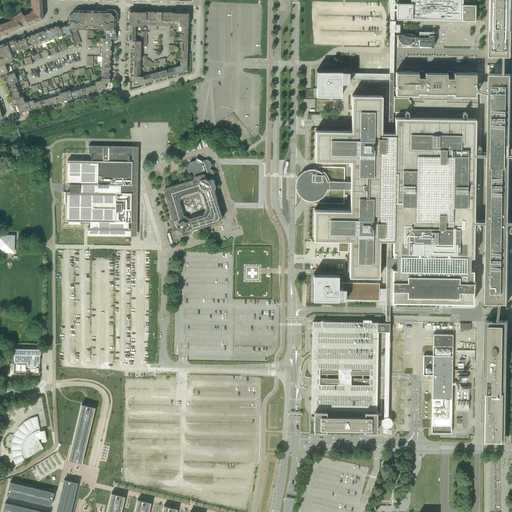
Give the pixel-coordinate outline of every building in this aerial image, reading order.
[(9,31),(10,31),(18,28),(20,27),(23,26),(22,25),(21,26),(20,24),(26,20),(29,24),(34,22),(42,19),(42,13),(43,13),(41,0),(30,0),(31,1),(31,11),(30,12),(31,13),(24,15),(21,11),(11,20),(10,19),(6,21),(0,22),(0,34),(1,34),(2,36),(4,35),(3,33),(6,32),(7,34),(7,33),(9,31)] [(395,20),(394,20),(394,11),(396,11),(397,8),(394,8),(394,6),(395,5),(395,3),(395,1),(394,0),(388,0),(390,20),(390,29),(389,72),(349,72),(349,78),(389,79),(389,132),(393,132),(394,88),(395,88),(395,85),(394,85),(394,71),(395,32),(395,31),(395,29),(395,20)] [(462,20),(477,20),(477,4),(462,4),(462,0),(411,0),(411,4),(397,3),(397,8),(396,11),(396,19),(462,20)] [(511,0),(490,0),(490,55),(504,56),(507,56),(511,55),(511,0)] [(92,10),(87,10),(79,10),(79,12),(74,12),(70,15),(70,21),(68,21),(68,25),(69,29),(76,29),(78,29),(84,29),(86,27),(87,25),(91,26),(97,26),(97,27),(99,29),(116,30),(116,14),(113,11),(92,10)] [(181,26),(188,26),(188,16),(185,13),(172,13),(172,12),(164,12),(164,13),(161,13),(161,12),(156,12),(154,12),(145,11),(145,12),(132,12),(129,15),(129,25),(137,25),(181,26)] [(58,37),(62,36),(58,25),(54,27),(58,37)] [(63,39),(68,37),(63,27),(60,28),(58,25),(62,36),(63,39)] [(72,35),(71,34),(69,29),(68,25),(63,27),(68,37),(72,35)] [(54,39),(58,37),(54,27),(50,28),(54,39)] [(49,41),(54,39),(50,28),(46,30),(49,41)] [(41,44),(45,42),(41,32),(37,33),(41,44)] [(37,45),(41,44),(37,33),(33,35),(37,45)] [(433,47),(434,35),(431,35),(431,37),(416,37),(416,35),(414,34),(412,34),(409,34),(407,33),(404,34),(402,34),(401,35),(399,35),(397,35),(397,46),(433,47)] [(28,49),(33,47),(29,36),(24,38),(28,49)] [(24,50),(28,49),(24,38),(20,40),(24,50)] [(15,52),(19,50),(15,39),(11,41),(15,52)] [(20,52),(24,50),(20,40),(16,41),(16,39),(15,39),(19,50),(20,52)] [(11,53),(15,52),(11,41),(7,43),(11,53)] [(13,58),(11,53),(7,43),(0,45),(0,46),(0,47),(0,65),(6,63),(7,63),(12,61),(13,58)] [(100,47),(100,50),(100,54),(99,57),(102,57),(111,57),(111,54),(111,50),(111,48),(100,47)] [(175,74),(187,70),(180,65),(174,67),(175,74)] [(168,76),(175,74),(174,67),(166,70),(168,76)] [(425,73),(424,79),(425,79),(425,92),(424,92),(424,109),(426,109),(426,107),(444,107),(444,109),(475,110),(477,110),(478,97),(475,97),(470,97),(470,96),(475,96),(476,78),(476,73),(475,73),(474,73),(473,73),(472,73),(472,72),(471,72),(470,72),(469,72),(469,73),(468,73),(453,73),(453,74),(453,71),(448,71),(448,74),(447,74),(447,73),(447,69),(436,69),(425,69),(425,72),(425,73)] [(160,78),(168,76),(166,70),(158,72),(160,78)] [(349,78),(349,75),(349,73),(349,72),(342,72),(342,71),(316,71),(316,96),(342,96),(342,83),(349,84),(349,78)] [(410,109),(424,109),(424,92),(425,92),(425,79),(424,79),(425,73),(424,73),(424,71),(421,71),(419,71),(419,73),(418,73),(418,72),(414,72),(410,72),(408,71),(402,72),(396,72),(395,94),(399,94),(399,96),(394,96),(393,112),(410,112),(410,109)] [(7,80),(18,76),(16,72),(6,76),(7,80)] [(151,81),(160,78),(158,72),(150,74),(151,81)] [(475,153),(475,155),(488,155),(487,221),(481,220),(474,220),(474,222),(480,222),(481,222),(487,223),(486,302),(500,302),(502,302),(507,303),(509,223),(511,222),(511,224),(511,225),(511,226),(511,229),(511,230),(511,231),(511,230),(511,153),(510,154),(511,74),(506,74),(503,74),(489,73),(489,91),(489,93),(488,153),(482,153),(475,153)] [(143,83),(151,81),(150,74),(143,76),(141,76),(143,83)] [(9,85),(17,81),(20,81),(18,76),(7,80),(9,85)] [(133,86),(143,83),(141,76),(141,77),(140,76),(133,76),(133,86)] [(101,80),(103,88),(106,88),(106,86),(107,86),(109,84),(109,83),(110,83),(110,78),(101,78),(101,80)] [(11,89),(19,86),(17,81),(9,85),(8,85),(10,87),(11,89)] [(13,95),(21,91),(19,86),(11,89),(11,90),(10,90),(12,92),(13,95)] [(15,100),(23,96),(21,91),(13,95),(14,97),(14,100),(15,99),(15,100)] [(64,101),(67,101),(65,91),(60,93),(59,92),(61,101),(64,101)] [(390,311),(391,240),(393,240),(393,255),(396,255),(400,255),(444,256),(467,257),(470,257),(473,257),(474,222),(474,220),(475,155),(475,153),(475,119),(395,117),(395,132),(393,132),(389,132),(381,132),(382,95),(352,95),(351,131),(315,130),(315,160),(351,161),(351,182),(327,181),(327,180),(326,179),(326,178),(326,177),(325,177),(325,176),(324,175),(323,174),(323,173),(322,173),(321,172),(320,172),(319,171),(318,171),(317,170),(316,170),(315,169),(313,169),(312,169),(311,169),(310,169),(309,169),(308,169),(307,170),(306,170),(305,170),(304,171),(303,171),(302,172),(302,173),(301,173),(300,174),(299,175),(299,176),(298,176),(298,177),(297,178),(297,179),(297,180),(296,180),(296,181),(296,182),(296,183),(296,184),(296,185),(296,186),(296,187),(296,188),(296,189),(297,190),(297,191),(297,192),(298,192),(298,193),(299,194),(299,195),(300,195),(300,196),(301,197),(302,197),(303,198),(304,199),(305,199),(306,200),(307,200),(308,200),(309,201),(310,201),(311,201),(312,201),(313,201),(314,200),(316,200),(317,200),(318,200),(319,199),(320,199),(321,198),(321,197),(322,197),(323,196),(324,195),(324,194),(325,193),(326,192),(326,191),(327,190),(327,189),(350,190),(350,210),(314,210),(314,240),(350,240),(349,258),(349,276),(368,277),(368,281),(357,281),(342,281),(342,288),(346,288),(345,300),(386,300),(385,311),(385,317),(385,322),(312,321),(312,329),(311,414),(311,417),(314,417),(314,411),(327,411),(327,415),(364,415),(364,412),(377,412),(378,331),(385,331),(384,419),(377,419),(377,422),(383,422),(383,423),(383,424),(383,425),(384,425),(384,426),(385,426),(386,427),(387,427),(388,427),(389,427),(390,427),(390,426),(391,426),(392,425),(392,424),(393,423),(393,422),(393,421),(393,420),(392,420),(392,419),(391,418),(390,418),(390,417),(389,417),(388,417),(389,326),(389,322),(389,317),(390,311)] [(22,103),(25,102),(23,96),(15,100),(15,102),(16,105),(16,104),(17,105),(22,103)] [(22,112),(25,112),(22,103),(17,105),(20,113),(22,112)] [(229,126),(245,146),(253,139),(233,113),(217,125),(222,131),(229,126)] [(67,192),(67,221),(84,221),(90,221),(90,228),(87,228),(87,236),(96,236),(131,236),(131,228),(128,228),(128,222),(131,222),(131,221),(132,193),(130,193),(130,191),(130,190),(131,190),(131,189),(132,189),(132,188),(131,188),(131,187),(130,187),(130,185),(132,185),(132,183),(132,181),(132,178),(132,161),(129,161),(130,154),(132,154),(132,146),(89,146),(88,146),(88,153),(88,160),(67,160),(67,184),(70,184),(69,191),(69,192),(67,192)] [(191,233),(193,229),(207,225),(221,221),(222,218),(214,191),(216,187),(213,178),(212,178),(215,175),(213,170),(210,169),(212,166),(210,161),(207,159),(202,161),(197,158),(195,160),(190,162),(187,168),(188,173),(194,176),(193,179),(165,188),(163,190),(172,218),(170,221),(173,230),(178,229),(181,231),(182,235),(191,233)] [(0,239),(0,249),(12,250),(12,238),(0,238),(0,239)] [(466,270),(443,270),(439,270),(400,269),(400,255),(396,255),(396,269),(393,269),(392,301),(473,302),(473,270),(470,270),(470,257),(467,257),(466,270)] [(342,288),(338,288),(339,275),(313,274),(313,276),(313,300),(338,300),(338,299),(345,300),(346,288),(342,288)] [(497,320),(485,320),(484,379),(484,389),(507,390),(507,380),(508,321),(500,320),(500,312),(502,302),(500,302),(499,312),(497,320)] [(431,433),(451,433),(453,334),(433,334),(431,433)] [(416,342),(406,342),(406,344),(409,344),(409,351),(415,351),(416,342)] [(469,356),(475,356),(475,343),(469,343),(469,348),(467,348),(467,355),(469,355),(469,356)] [(40,374),(40,362),(40,354),(35,354),(35,353),(36,353),(36,352),(37,352),(37,351),(36,350),(35,350),(25,350),(25,349),(14,349),(14,361),(14,374),(40,374)] [(456,410),(468,410),(469,387),(457,386),(456,410)] [(507,390),(484,389),(484,424),(483,441),(493,441),(493,435),(496,435),(496,441),(506,441),(506,424),(507,390)] [(81,404),(68,460),(82,463),(95,407),(81,404)] [(364,429),(364,432),(377,432),(377,422),(377,419),(377,412),(364,412),(364,415),(327,415),(327,411),(314,411),(314,417),(314,418),(314,421),(314,431),(326,431),(326,429),(340,429),(341,430),(343,431),(344,431),(346,431),(348,431),(349,430),(351,429),(364,429)] [(16,464),(29,456),(43,448),(38,440),(41,439),(42,441),(47,440),(45,431),(40,432),(37,417),(36,417),(32,419),(31,419),(29,420),(25,422),(22,424),(23,424),(19,427),(17,430),(15,434),(14,436),(14,437),(13,441),(12,441),(12,444),(12,448),(12,451),(13,456),(14,459),(16,463),(16,464)] [(70,511),(78,482),(64,479),(56,511),(70,511)] [(54,492),(10,482),(6,495),(50,506),(54,492)] [(111,493),(106,511),(121,511),(125,496),(111,493)] [(137,499),(134,511),(148,511),(151,502),(137,499)] [(44,511),(5,502),(2,511),(44,511)]
